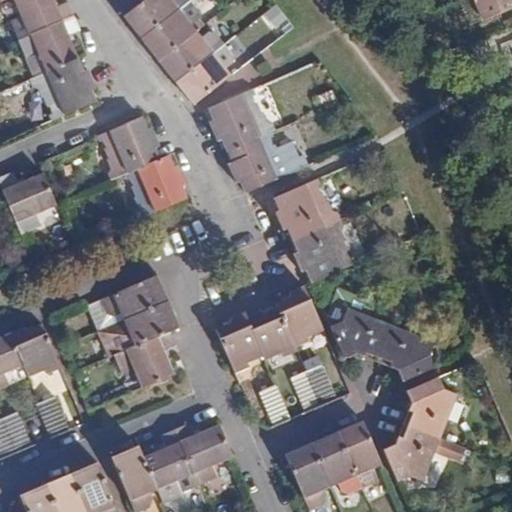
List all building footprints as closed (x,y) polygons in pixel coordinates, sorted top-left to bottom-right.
[(54,0),(4,0),(0,2),(0,5),(7,22),(10,22),(19,40),(74,16),(68,2),(57,7),(54,0)] [(125,17),(146,0),(121,0),(115,5),(125,17)] [(142,39),(189,1),(188,0),(146,0),(125,17),(134,29),(142,39)] [(482,19),(473,0),(466,0),(460,3),(469,24),(482,19)] [(511,0),(473,0),(482,19),(511,6),(511,0)] [(158,60),(195,32),(190,25),(198,20),(198,13),(189,1),(142,39),(151,50),(158,60)] [(79,29),(74,16),(19,40),(26,57),(39,51),(46,67),(47,72),(79,59),(73,45),(68,34),(79,29)] [(511,18),(502,22),(504,29),(511,25),(511,18)] [(203,26),(198,20),(190,25),(195,32),(203,26)] [(169,74),(175,82),(223,45),(215,34),(208,33),(201,38),(195,32),(158,60),(169,74)] [(193,104),(230,76),(224,69),(232,62),(231,55),(223,45),(175,82),(182,90),(193,104)] [(83,71),(79,59),(47,72),(30,79),(33,84),(40,88),(42,93),(46,97),(54,113),(51,114),(54,120),(96,101),(92,90),(96,88),(90,75),(88,69),(83,71)] [(47,72),(46,67),(28,74),(30,79),(47,72)] [(254,93),(252,88),(209,107),(214,120),(210,122),(212,126),(218,140),(223,139),(227,150),(272,132),(275,130),(272,123),(266,119),(263,112),(260,111),(257,103),(254,103),(250,96),(254,93)] [(142,118),(100,136),(101,140),(103,138),(107,146),(106,148),(111,159),(109,159),(112,167),(110,173),(113,179),(126,174),(159,159),(154,147),(158,145),(155,138),(151,127),(147,128),(142,118)] [(270,139),(272,132),(227,150),(231,162),(228,164),(232,173),(236,183),(240,181),(246,192),(307,166),(303,156),(298,156),(292,141),(275,147),(273,144),(270,139)] [(169,155),(159,159),(126,174),(128,179),(130,178),(133,184),(133,187),(136,196),(135,197),(139,207),(136,212),(140,219),(187,198),(181,187),(186,184),(181,173),(178,165),(174,167),(169,155)] [(18,184),(13,172),(0,177),(0,184),(22,234),(41,226),(35,213),(56,204),(43,173),(18,184)] [(320,183),(319,178),(274,198),(279,209),(275,212),(279,221),(284,230),(288,230),(292,240),(341,219),(337,211),(331,210),(322,192),(319,192),(318,185),(320,183)] [(311,283),(356,263),(352,258),(349,258),(346,251),(347,251),(343,241),(345,238),(342,233),(342,229),(344,225),(341,219),(292,240),(298,252),(294,254),(297,261),(302,273),(307,272),(311,283)] [(127,318),(168,300),(162,286),(157,275),(90,304),(100,330),(127,318)] [(349,308),(371,318),(378,302),(338,286),(327,316),(342,321),(349,308)] [(307,336),(323,328),(304,287),(291,291),(289,297),(278,303),(278,307),(295,346),(309,340),(307,336)] [(172,311),(168,300),(127,318),(130,326),(118,332),(124,351),(170,331),(179,327),(172,311)] [(246,316),(263,354),(265,359),(283,352),(284,356),(296,350),(295,346),(278,307),(266,313),(259,310),(246,316)] [(356,354),(377,362),(391,326),(371,318),(349,308),(342,321),(330,326),(345,359),(356,354)] [(217,330),(235,372),(250,365),(248,361),(263,354),(246,316),(245,312),(231,318),(230,323),(217,330)] [(130,326),(127,318),(100,330),(110,356),(115,354),(124,351),(118,332),(130,326)] [(22,328),(10,332),(24,364),(28,376),(45,368),(47,373),(61,367),(43,325),(31,329),(22,328)] [(403,381),(434,367),(428,357),(433,343),(391,326),(377,362),(398,370),(403,381)] [(175,344),(170,331),(124,351),(115,354),(123,372),(135,368),(143,387),(174,374),(166,357),(163,350),(175,344)] [(10,332),(0,336),(0,388),(10,384),(5,372),(24,364),(10,332)] [(306,372),(321,406),(338,399),(323,365),(306,372)] [(47,375),(52,394),(65,391),(61,372),(47,375)] [(292,378),(307,412),(321,406),(306,372),(292,378)] [(411,402),(403,423),(438,437),(456,395),(442,388),(438,377),(406,390),(411,402)] [(260,392),(275,426),(291,419),(276,386),(260,392)] [(54,436),(70,429),(56,396),(40,402),(54,436)] [(2,419),(17,452),(31,446),(24,429),(17,413),(2,419)] [(0,420),(0,451),(3,458),(17,452),(2,419),(0,420)] [(374,467),(381,464),(362,421),(350,427),(337,432),(361,487),(374,481),(376,474),(374,467)] [(188,423),(175,429),(199,484),(218,477),(213,465),(233,456),(219,425),(206,431),(194,435),(188,423)] [(384,449),(397,480),(407,475),(422,480),(434,451),(460,461),(465,448),(438,437),(403,423),(395,444),(384,449)] [(199,484),(175,429),(162,434),(167,447),(160,450),(143,457),(157,488),(162,500),(181,492),(199,484)] [(330,486),(330,487),(335,484),(337,490),(348,494),(361,487),(337,432),(328,436),(311,443),(330,486)] [(286,454),(310,511),(324,505),(327,498),(324,490),(330,486),(311,443),(300,448),(286,454)] [(157,488),(143,457),(139,446),(126,451),(112,457),(135,511),(136,511),(150,506),(153,499),(150,491),(157,488)] [(119,511),(98,462),(81,469),(72,473),(88,511),(119,511)] [(88,511),(72,473),(57,480),(47,484),(58,511),(88,511)] [(58,511),(47,484),(35,489),(20,495),(22,499),(27,511),(58,511)] [(27,511),(22,499),(9,505),(12,511),(27,511)]
